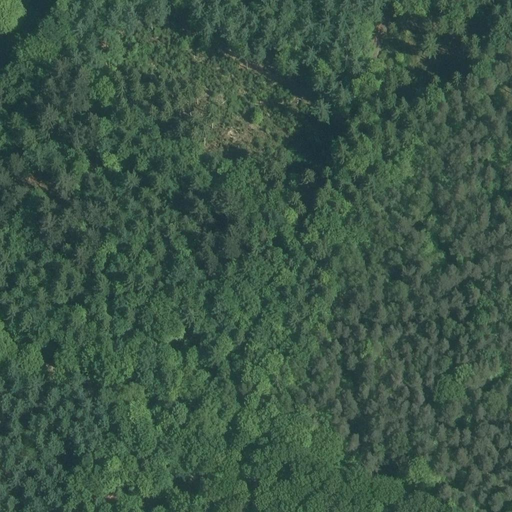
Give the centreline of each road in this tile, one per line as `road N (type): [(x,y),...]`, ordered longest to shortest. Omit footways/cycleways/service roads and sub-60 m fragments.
road 1 (track): [(393,0),(285,269)]
road 2 (track): [(224,441),(0,352)]
road 3 (track): [(169,419),(177,407),(220,398),(285,269)]
road 4 (track): [(400,511),(224,441)]
road 5 (track): [(214,511),(138,407)]
